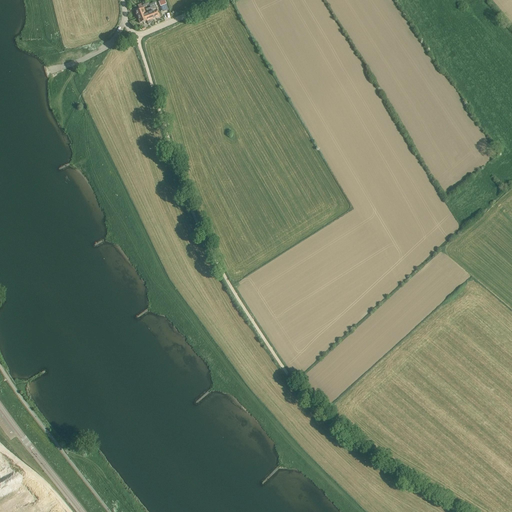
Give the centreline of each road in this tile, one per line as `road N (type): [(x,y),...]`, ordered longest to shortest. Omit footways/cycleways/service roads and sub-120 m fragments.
road 1 (track): [(136,34),(181,184),(259,332),(293,381),(372,456),(457,511)]
road 2 (tertiary): [(221,0),(136,34),(123,0)]
